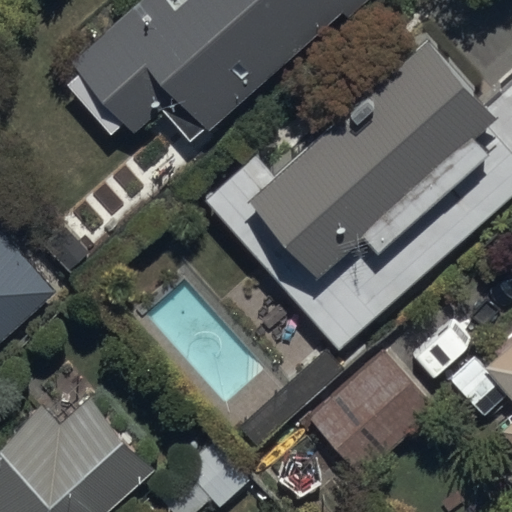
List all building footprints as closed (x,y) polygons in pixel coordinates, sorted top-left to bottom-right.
[(136,0),(69,59),(133,132),(163,106),(193,141),(342,12),(346,17),(365,0),(136,0)] [(224,215),(286,284),(341,346),(511,192),(511,81),(491,100),(429,32),(300,148),(281,127),(205,195),(224,215)] [(0,225),(0,335),(55,287),(0,225)] [(511,421),(505,428),(511,435),(511,345),(489,366),(511,391),(511,421)] [(307,418),(361,478),(440,408),(386,348),(307,418)] [(0,511),(106,511),(155,469),(89,395),(59,422),(42,403),(0,440),(0,511)]
